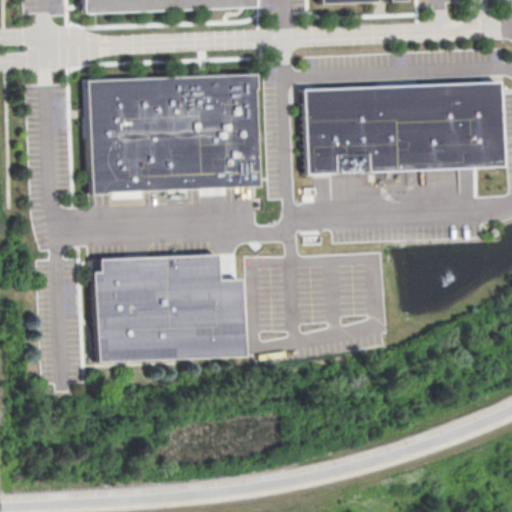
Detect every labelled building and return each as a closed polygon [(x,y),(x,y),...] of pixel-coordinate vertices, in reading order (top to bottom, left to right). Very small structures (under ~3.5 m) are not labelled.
[(74,0),(244,0),(245,7),(75,14),(74,0)] [(50,2),(50,14),(63,13),(63,2),(50,2)] [(78,83),(246,76),(251,188),(82,195),(78,83)] [(295,91),(490,83),(493,167),(299,175),(295,91)] [(208,256),(209,282),(230,281),(233,357),(87,363),(84,274),(91,273),(91,260),(208,256)]
